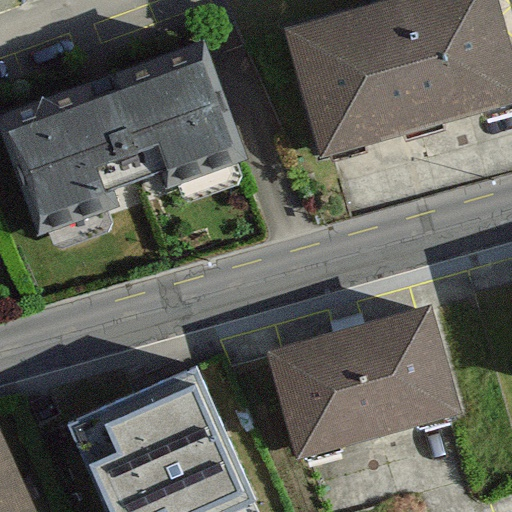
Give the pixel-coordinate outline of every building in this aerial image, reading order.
[(364,0),(289,21),(324,149),(511,97),(511,74),(491,0),(364,0)] [(0,111),(0,114),(40,236),(249,168),(208,43),(0,111)] [(266,351),(295,458),(450,417),(421,310),(266,351)] [(69,430),(105,511),(264,511),(202,371),(69,430)] [(0,511),(28,511),(36,509),(0,427),(0,511)]
